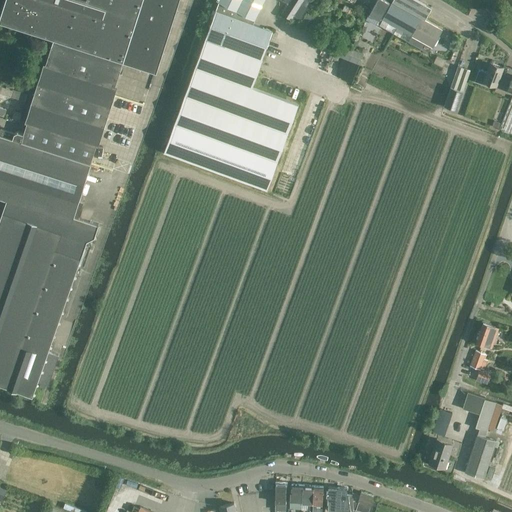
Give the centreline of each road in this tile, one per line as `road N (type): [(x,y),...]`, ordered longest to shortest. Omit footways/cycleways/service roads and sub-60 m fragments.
road 1 (unclassified): [(438,511),(356,482),(272,472),(197,489),(0,426)]
road 2 (unclassified): [(457,426),(458,363),(511,205)]
